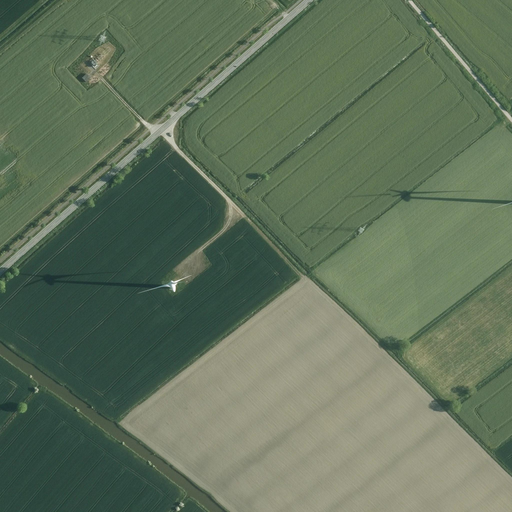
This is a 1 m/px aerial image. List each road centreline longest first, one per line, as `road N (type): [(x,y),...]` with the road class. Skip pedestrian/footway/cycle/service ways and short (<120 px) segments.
road 1 (secondary): [(0,271),(310,0)]
road 2 (unclassified): [(511,122),(408,0)]
